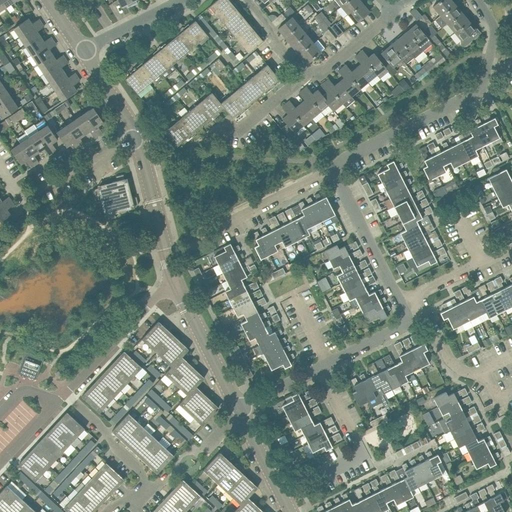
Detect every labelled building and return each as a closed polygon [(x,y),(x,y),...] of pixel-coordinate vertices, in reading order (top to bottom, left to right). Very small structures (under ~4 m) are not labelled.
[(219,18),(229,30),(236,24),(243,18),(238,12),(240,11),(231,0),(228,0),(229,0),(228,0),(216,0),(209,6),(219,18)] [(270,0),(255,0),(262,8),(271,1),(270,0)] [(317,11),(320,8),(312,0),(309,3),(317,11)] [(348,14),(362,3),(359,0),(347,0),(340,6),(348,14)] [(454,4),(451,0),(440,0),(433,7),(440,16),(454,4)] [(355,23),(369,11),(362,3),(348,14),(355,23)] [(447,24),(461,12),(454,4),(440,16),(447,24)] [(309,13),(312,11),(306,5),(304,7),(309,13)] [(290,6),(284,12),(288,17),(294,11),(290,6)] [(323,21),(326,18),(321,12),(318,14),(323,21)] [(454,32),(469,21),(461,12),(447,24),(454,32)] [(286,18),(281,13),(272,21),(276,26),(286,18)] [(210,26),(206,22),(200,14),(196,17),(203,25),(206,29),(210,26)] [(319,24),(323,21),(318,14),(314,18),(319,24)] [(429,25),(428,24),(425,21),(421,16),(416,20),(425,30),(430,26),(429,25)] [(285,38),(299,26),(292,17),(278,29),(285,38)] [(32,24),(28,18),(13,28),(20,38),(41,23),(39,19),(32,24)] [(236,24),(229,30),(248,53),(263,41),(258,35),(259,34),(250,22),(248,23),(243,18),(236,24)] [(177,46),(184,55),(207,35),(195,21),(189,25),(188,24),(176,34),(177,35),(172,40),(177,46)] [(328,26),(323,21),(319,24),(324,29),(328,26)] [(466,46),(473,40),(469,35),(476,29),(469,21),(454,32),(461,41),(460,43),(461,45),(462,46),(463,46),(466,46)] [(37,31),(44,27),(41,23),(20,38),(26,47),(40,37),(37,31)] [(330,27),(332,29),(338,37),(343,33),(335,23),(330,27)] [(432,44),(422,32),(416,24),(406,32),(423,51),(432,44)] [(216,41),(219,38),(210,26),(206,29),(216,41)] [(292,46),(306,34),(299,26),(285,38),(292,46)] [(431,37),(434,35),(429,28),(426,31),(431,37)] [(323,33),(325,35),(331,43),(336,39),(328,29),(323,33)] [(415,58),(423,51),(406,32),(398,39),(414,58),(414,57),(415,58)] [(299,55),(313,43),(306,34),(292,46),(299,55)] [(438,46),(441,44),(434,35),(431,37),(438,46)] [(6,41),(2,40),(0,37),(0,36),(0,42),(4,48),(8,45),(6,41)] [(51,37),(44,42),(40,37),(26,47),(32,55),(53,41),(51,37)] [(219,38),(216,41),(223,50),(227,47),(219,38)] [(414,58),(398,39),(390,46),(401,60),(405,65),(414,58)] [(154,55),(148,59),(154,66),(161,74),(164,78),(176,69),(172,65),(184,55),(177,46),(172,40),(166,45),(165,44),(159,48),(153,53),(154,55)] [(49,49),(56,45),(53,41),(32,55),(38,65),(52,55),(49,49)] [(306,63),(321,52),(313,43),(299,55),(306,63)] [(450,55),(445,48),(441,44),(438,46),(447,57),(450,55)] [(382,54),(377,57),(386,68),(385,69),(388,72),(392,76),(397,71),(394,67),(401,60),(390,46),(381,53),(382,54)] [(211,60),(220,53),(218,49),(208,57),(211,60)] [(368,58),(362,50),(358,54),(377,76),(379,79),(388,72),(385,69),(386,68),(377,57),(373,53),(368,58)] [(235,64),(238,60),(230,51),(227,55),(235,64)] [(249,62),(258,55),(255,51),(246,58),(249,62)] [(0,54),(0,59),(4,65),(9,62),(3,52),(0,54)] [(355,56),(361,63),(356,68),(368,83),(377,76),(358,54),(355,56)] [(434,59),(436,62),(443,57),(440,54),(434,59)] [(63,55),(56,60),(52,55),(38,65),(44,73),(65,59),(63,55)] [(61,67),(68,63),(65,59),(44,73),(50,83),(64,73),(61,67)] [(154,66),(148,59),(143,64),(141,63),(130,73),(131,74),(125,79),(137,94),(149,84),(161,74),(154,66)] [(219,72),(225,67),(218,59),(209,66),(216,76),(220,73),(219,72)] [(195,68),(198,72),(207,64),(204,60),(195,68)] [(234,74),(244,65),(242,62),(232,70),(234,74)] [(423,68),(425,71),(431,66),(429,63),(423,68)] [(22,75),(25,73),(19,64),(16,66),(22,75)] [(251,93),(256,99),(262,94),(263,95),(269,90),(274,86),(273,84),(279,79),(267,64),(255,74),(243,84),(251,93)] [(351,72),(345,65),(341,68),(360,90),(368,83),(356,68),(351,72)] [(198,72),(195,68),(185,76),(188,80),(198,72)] [(197,76),(200,79),(209,72),(206,68),(197,76)] [(338,70),(344,78),(339,82),(351,97),(360,90),(341,68),(338,70)] [(425,71),(423,68),(417,73),(419,76),(425,71)] [(75,73),(68,78),(64,73),(50,83),(56,91),(77,77),(75,73)] [(200,79),(197,76),(188,84),(191,88),(200,79)] [(73,85),(80,80),(77,77),(56,91),(62,100),(76,91),(73,85)] [(334,86),(328,79),(324,82),(343,104),(351,97),(339,82),(334,86)] [(171,87),(175,91),(184,83),(181,80),(171,87)] [(404,91),(409,88),(403,80),(398,84),(400,86),(404,91)] [(327,92),(322,96),(329,105),(334,111),(343,104),(324,82),(321,85),(327,92)] [(220,103),(224,107),(232,118),(238,113),(240,115),(251,105),(250,104),(256,99),(251,93),(243,84),(232,94),(220,103)] [(175,91),(171,87),(161,96),(164,99),(175,91)] [(175,94),(177,98),(186,91),(183,87),(175,94)] [(312,94),(306,87),(302,90),(320,112),(329,105),(322,96),(317,89),(312,94)] [(0,106),(12,99),(6,90),(0,93),(0,106)] [(299,93),(305,100),(300,104),(312,119),(320,112),(302,90),(299,93)] [(200,102),(189,111),(196,120),(201,126),(206,122),(207,123),(219,114),(218,112),(224,107),(220,103),(211,93),(200,102)] [(177,98),(175,94),(164,103),(167,107),(177,98)] [(0,113),(0,119),(18,108),(12,99),(0,106),(0,113),(0,114),(0,113)] [(158,99),(156,101),(148,107),(151,110),(161,103),(158,99)] [(48,109),(42,100),(37,103),(43,112),(48,109)] [(295,108),(289,101),(285,104),(303,126),(312,119),(300,104),(295,108)] [(66,107),(63,103),(54,109),(57,113),(66,107)] [(282,118),(287,124),(281,129),(298,149),(303,145),(293,134),(303,126),(285,104),(282,107),(288,114),(282,118)] [(106,120),(96,106),(84,114),(99,135),(102,133),(97,126),(106,120)] [(160,107),(158,108),(151,115),(154,118),(161,112),(163,110),(160,107)] [(196,120),(189,111),(165,131),(177,146),(183,141),(184,143),(196,133),(195,131),(201,126),(196,120)] [(99,135),(84,114),(75,120),(85,134),(90,131),(95,138),(99,135)] [(486,122),(489,128),(485,130),(491,142),(499,138),(494,126),(498,124),(494,118),(490,120),(487,114),(483,116),(486,122)] [(478,126),(478,127),(481,132),(477,134),(483,146),(491,142),(485,130),(489,128),(486,122),(482,124),(479,118),(475,120),(478,126)] [(5,120),(4,121),(0,123),(0,133),(9,127),(5,120)] [(43,120),(34,126),(46,144),(52,153),(56,150),(51,143),(57,140),(47,125),(43,120)] [(85,134),(75,120),(66,126),(81,147),(84,145),(79,138),(85,134)] [(470,130),(469,130),(472,136),(468,138),(475,150),(483,146),(477,134),(481,132),(478,127),(478,126),(474,128),(471,122),(467,124),(470,130)] [(459,129),(457,123),(450,126),(453,132),(459,129)] [(34,125),(25,131),(26,133),(29,137),(39,152),(44,148),(49,155),(52,153),(46,144),(34,126),(34,125)] [(57,132),(66,147),(72,143),(77,150),(81,147),(66,126),(57,132)] [(451,133),(449,127),(442,130),(445,136),(451,133)] [(304,138),(307,144),(325,135),(322,129),(304,138)] [(443,137),(440,131),(434,134),(437,140),(443,137)] [(26,133),(18,138),(17,137),(17,138),(20,143),(28,155),(35,165),(38,162),(33,155),(39,152),(29,137),(26,133)] [(457,144),(457,145),(460,150),(464,148),(470,160),(478,156),(475,150),(468,138),(465,140),(462,134),(458,136),(461,142),(457,144)] [(449,148),(449,149),(452,154),(456,152),(461,164),(470,160),(464,148),(460,150),(457,145),(457,144),(454,138),(450,140),(453,146),(449,148)] [(432,156),(433,157),(435,162),(431,164),(437,176),(446,172),(443,166),(446,164),(441,152),(436,154),(434,149),(436,147),(433,142),(427,145),(432,156)] [(442,144),(445,150),(441,152),(446,164),(450,162),(453,168),(461,164),(456,152),(452,154),(449,149),(449,148),(446,142),(442,144)] [(11,149),(21,164),(26,160),(31,167),(35,165),(28,155),(20,143),(11,149)] [(424,160),(427,166),(423,168),(429,180),(437,176),(431,164),(435,162),(433,157),(432,156),(428,158),(425,153),(427,152),(425,146),(419,149),(424,160)] [(509,157),(506,152),(500,155),(502,161),(509,157)] [(492,159),(494,165),(500,161),(498,156),(492,159)] [(486,169),(492,166),(490,160),(484,163),(486,169)] [(393,161),(386,164),(389,168),(377,174),(382,182),(393,176),(391,172),(396,170),(397,169),(398,169),(403,167),(401,162),(395,165),(393,161)] [(397,169),(396,170),(391,172),(393,176),(382,182),(386,190),(397,184),(395,180),(400,178),(402,177),(402,178),(407,175),(405,170),(400,173),(398,169),(397,169)] [(506,169),(499,172),(501,176),(490,182),(494,191),(506,185),(504,181),(509,178),(510,178),(511,176),(511,171),(508,174),(506,169)] [(108,219),(116,217),(115,213),(120,212),(119,209),(138,204),(136,197),(132,198),(130,193),(128,193),(123,174),(116,176),(117,181),(112,182),(112,185),(93,189),(95,197),(100,196),(101,201),(103,200),(108,219)] [(402,177),(400,178),(395,180),(397,184),(386,190),(390,198),(401,193),(399,189),(404,186),(406,186),(411,183),(409,179),(404,181),(402,178),(402,177)] [(511,181),(510,178),(509,178),(504,181),(506,185),(494,191),(498,199),(509,193),(507,189),(511,186),(511,181)] [(365,191),(370,188),(367,182),(362,185),(365,191)] [(406,186),(404,186),(399,189),(401,193),(390,198),(394,206),(405,201),(403,197),(410,193),(410,194),(415,191),(413,187),(408,190),(406,186)] [(511,186),(507,189),(509,193),(498,199),(502,207),(508,204),(511,201),(511,186)] [(433,191),(437,199),(446,194),(443,187),(433,191)] [(370,188),(365,191),(368,197),(373,194),(370,188)] [(412,198),(410,194),(410,193),(403,197),(405,201),(394,206),(398,215),(409,209),(407,205),(413,202),(414,201),(414,202),(425,196),(422,190),(416,193),(417,195),(412,198)] [(317,201),(320,207),(316,209),(322,221),(331,217),(325,205),(329,203),(326,196),(321,199),(318,193),(314,195),(317,201)] [(9,197),(2,202),(0,199),(0,208),(11,201),(9,197)] [(306,199),(309,205),(310,206),(312,211),(308,213),(314,225),(322,221),(316,209),(320,207),(317,201),(313,203),(310,197),(306,199)] [(373,207),(378,204),(375,198),(370,201),(373,207)] [(414,201),(413,202),(407,205),(409,209),(398,215),(402,223),(413,217),(411,213),(418,209),(418,210),(429,204),(426,198),(420,201),(421,203),(416,205),(414,202),(414,201)] [(6,209),(13,204),(11,201),(0,208),(0,221),(10,215),(6,209)] [(301,209),(304,215),(300,217),(306,229),(307,229),(314,225),(308,213),(312,211),(310,206),(309,205),(305,207),(302,201),(298,203),(301,209)] [(378,204),(373,207),(376,213),(381,210),(378,204)] [(418,210),(418,209),(411,213),(413,217),(402,223),(406,230),(406,231),(418,224),(416,221),(422,218),(433,212),(430,206),(424,209),(425,211),(420,214),(418,210)] [(288,223),(291,229),(295,227),(301,239),(310,234),(307,229),(306,229),(300,217),(296,219),(291,208),(285,211),(287,216),(289,215),(292,221),(288,223)] [(280,227),(280,228),(283,233),(287,231),(293,243),(301,239),(295,227),(291,229),(288,223),(283,212),(277,215),(279,220),(281,219),(284,225),(280,227)] [(490,220),(495,218),(492,212),(487,214),(490,220)] [(276,229),(272,231),(278,243),(281,241),(285,247),(293,243),(287,231),(283,233),(280,228),(280,227),(275,216),(269,219),(271,224),(273,223),(276,229)] [(494,228),(499,226),(496,220),(491,222),(494,228)] [(418,224),(406,231),(406,230),(400,233),(404,241),(416,236),(418,240),(423,237),(424,237),(424,236),(422,232),(428,230),(429,232),(434,229),(431,223),(420,228),(418,224)] [(264,235),(267,241),(263,243),(269,255),(278,251),(275,244),(278,243),(272,231),(268,233),(265,227),(261,229),(264,235)] [(498,237),(503,234),(500,228),(495,230),(498,237)] [(255,239),(258,245),(254,247),(260,259),(269,255),(263,243),(267,241),(264,235),(260,237),(257,231),(253,233),(256,239),(255,239)] [(424,237),(423,237),(418,240),(416,236),(404,241),(408,250),(420,244),(422,248),(427,245),(428,245),(428,244),(426,240),(432,238),(433,240),(438,237),(435,231),(424,236),(424,237)] [(339,239),(336,233),(330,237),(333,242),(339,239)] [(331,243),(328,238),(322,241),(325,246),(331,243)] [(428,245),(427,245),(422,248),(420,244),(408,250),(412,258),(424,252),(426,256),(431,253),(432,253),(432,252),(430,249),(436,246),(437,248),(442,245),(439,239),(428,244),(428,245)] [(344,246),(339,249),(337,245),(324,251),(329,260),(340,254),(342,258),(349,255),(346,251),(352,248),(353,250),(358,247),(355,241),(345,246),(344,246)] [(323,247),(320,242),(314,245),(317,250),(323,247)] [(230,243),(223,246),(225,251),(214,256),(218,265),(230,259),(228,255),(233,252),(234,252),(240,249),(238,245),(232,248),(230,243)] [(432,253),(431,253),(426,256),(424,252),(412,258),(416,266),(428,260),(430,264),(437,261),(434,256),(440,254),(441,256),(446,253),(443,247),(432,252),(432,253)] [(349,255),(342,258),(340,254),(329,260),(333,268),(339,265),(341,269),(353,263),(351,259),(356,256),(357,258),(362,255),(359,249),(349,255)] [(234,252),(233,252),(228,255),(230,259),(218,265),(222,273),(234,267),(232,263),(238,260),(244,257),(242,253),(236,256),(234,252)] [(238,260),(232,263),(234,267),(222,273),(226,281),(238,275),(236,271),(242,268),(253,262),(250,256),(245,259),(246,261),(240,264),(238,260)] [(353,263),(341,269),(342,272),(336,275),(341,284),(353,278),(350,274),(356,271),(357,271),(368,265),(365,259),(359,262),(360,264),(355,267),(353,263)] [(401,273),(407,270),(404,263),(398,266),(401,273)] [(242,268),(236,271),(238,275),(226,281),(230,288),(231,289),(243,283),(241,279),(247,276),(246,276),(257,270),(254,264),(249,267),(250,269),(244,272),(242,268)] [(196,276),(201,273),(198,267),(193,270),(196,276)] [(357,271),(356,271),(350,274),(353,278),(341,284),(345,292),(356,286),(354,282),(361,279),(372,273),(369,267),(363,270),(364,272),(359,275),(357,271)] [(279,276),(285,273),(283,268),(277,271),(279,276)] [(279,276),(277,271),(271,273),(274,279),(279,276)] [(201,273),(196,276),(199,282),(204,279),(201,273)] [(363,283),(361,279),(354,282),(356,286),(345,292),(349,300),(355,297),(367,291),(365,287),(376,282),(373,275),(367,278),(368,280),(363,283)] [(500,290),(503,296),(499,298),(505,310),(511,306),(511,303),(510,300),(511,298),(511,294),(508,286),(504,288),(501,283),(503,282),(500,276),(494,279),(500,290)] [(324,291),(332,286),(327,277),(319,281),(324,291)] [(492,294),(492,295),(495,300),(491,302),(497,314),(505,310),(499,298),(503,296),(500,290),(496,292),(493,287),(495,286),(492,280),(486,283),(491,294),(492,294)] [(243,283),(231,289),(230,288),(224,291),(229,300),(241,294),(243,298),(248,295),(249,295),(247,291),(252,288),(253,290),(259,287),(256,281),(245,287),(243,283)] [(483,298),(479,300),(486,312),(485,313),(488,318),(497,314),(491,302),(495,300),(492,295),(492,294),(491,294),(488,296),(485,291),(487,290),(484,284),(478,287),(483,298)] [(465,300),(468,307),(472,305),(478,316),(485,313),(486,312),(479,300),(476,302),(473,296),(467,285),(461,288),(464,294),(466,293),(469,298),(465,300)] [(260,289),(249,295),(248,295),(243,298),(241,294),(229,300),(233,308),(245,302),(247,306),(252,303),(253,303),(251,299),(256,296),(257,298),(263,295),(260,289)] [(355,297),(349,300),(353,308),(359,305),(370,299),(372,303),(378,300),(376,296),(382,293),(380,289),(375,292),(374,291),(369,294),(367,291),(355,297)] [(457,304),(457,305),(460,311),(464,309),(470,320),(478,316),(472,305),(468,307),(465,300),(459,289),(453,292),(456,298),(458,297),(461,302),(457,304)] [(253,303),(252,303),(247,306),(245,302),(233,308),(237,316),(243,313),(245,317),(257,311),(255,307),(260,304),(261,306),(267,303),(264,297),(253,303)] [(378,300),(379,300),(372,303),(370,299),(359,305),(362,313),(374,307),(376,311),(383,308),(381,304),(386,301),(384,297),(378,300)] [(449,308),(448,308),(452,315),(456,313),(462,324),(470,320),(464,309),(460,311),(457,305),(457,304),(454,299),(450,301),(453,306),(449,308)] [(440,313),(443,319),(447,317),(453,329),(462,324),(456,313),(452,315),(448,308),(449,308),(446,303),(442,305),(445,310),(440,313)] [(270,314),(276,312),(273,305),(267,308),(270,314)] [(387,317),(385,312),(390,309),(388,305),(383,308),(376,311),(374,307),(362,313),(367,322),(378,316),(380,320),(387,317)] [(335,317),(340,314),(337,308),(332,311),(335,317)] [(257,311),(245,317),(247,320),(241,323),(245,332),(257,326),(255,322),(260,319),(261,319),(267,316),(265,312),(259,315),(257,311)] [(275,322),(280,320),(277,314),(271,316),(275,322)] [(339,325),(344,322),(341,316),(336,319),(339,325)] [(261,319),(260,319),(255,322),(257,326),(245,332),(249,341),(255,338),(255,337),(267,331),(265,327),(271,324),(269,320),(263,323),(261,319)] [(162,325),(158,321),(141,339),(149,346),(165,329),(162,326),(162,325)] [(343,333),(348,330),(345,324),(340,327),(343,333)] [(169,332),(165,329),(149,346),(156,353),(173,336),(172,335),(169,332)] [(274,332),(269,334),(267,331),(255,337),(255,338),(259,345),(271,339),(273,343),(279,340),(277,336),(282,333),(280,329),(275,332),(274,332)] [(410,336),(416,348),(419,354),(415,356),(421,367),(429,363),(423,352),(427,350),(424,343),(419,345),(417,340),(419,339),(416,333),(410,336)] [(177,339),(173,336),(156,353),(164,360),(181,343),(177,340),(177,339)] [(279,340),(273,343),(271,339),(259,345),(263,353),(275,347),(277,351),(283,348),(281,344),(286,341),(284,337),(279,340)] [(407,352),(408,352),(411,358),(407,360),(412,371),(421,367),(415,356),(419,354),(416,348),(412,350),(409,344),(411,343),(408,337),(402,341),(407,352)] [(488,338),(482,341),(485,346),(491,343),(488,338)] [(399,355),(399,356),(402,361),(394,365),(397,371),(402,369),(405,375),(412,371),(407,360),(411,358),(408,352),(407,352),(403,354),(401,348),(403,347),(400,342),(394,345),(399,355)] [(474,350),(480,347),(477,342),(471,345),(474,350)] [(184,346),(181,343),(164,360),(171,367),(179,359),(181,357),(188,350),(187,349),(184,346)] [(235,354),(241,352),(238,345),(232,348),(235,354)] [(283,348),(277,351),(275,347),(263,353),(267,361),(279,355),(281,359),(287,356),(285,352),(290,349),(288,345),(283,348)] [(474,350),(471,345),(466,348),(468,353),(474,350)] [(21,364),(18,373),(25,375),(26,373),(37,377),(44,358),(26,351),(21,364)] [(120,355),(120,356),(117,359),(135,375),(142,368),(124,351),(123,353),(120,355)] [(136,359),(141,355),(136,351),(132,355),(136,359)] [(291,365),(289,360),(295,357),(292,353),(287,356),(281,359),(279,355),(267,361),(271,370),(282,364),(284,368),(291,365)] [(239,362),(245,360),(242,354),(236,356),(239,362)] [(386,369),(387,370),(389,375),(393,373),(400,385),(408,381),(405,375),(402,369),(397,371),(394,365),(389,354),(383,357),(386,363),(388,362),(390,367),(386,369)] [(141,355),(136,359),(142,364),(146,360),(141,355)] [(181,357),(179,359),(171,367),(164,374),(172,382),(189,364),(188,363),(185,360),(184,360),(181,357)] [(382,371),(378,373),(381,379),(385,377),(391,389),(400,385),(393,373),(389,375),(387,370),(386,369),(381,358),(375,361),(377,367),(379,366),(382,371)] [(111,365),(110,366),(127,383),(135,375),(117,359),(114,362),(113,362),(111,365)] [(243,370),(249,368),(246,362),(240,364),(243,370)] [(374,375),(370,377),(376,389),(380,387),(383,394),(391,389),(385,377),(381,379),(378,373),(373,362),(367,365),(369,371),(372,370),(374,375)] [(152,373),(156,369),(150,364),(146,368),(152,373)] [(193,367),(190,365),(189,364),(172,382),(180,389),(196,371),(193,368),(193,367)] [(106,370),(106,371),(103,374),(120,390),(127,383),(110,366),(109,367),(106,370)] [(156,369),(152,373),(157,378),(161,374),(156,369)] [(247,378),(253,376),(250,370),(244,372),(247,378)] [(200,374),(199,374),(196,371),(180,389),(187,395),(195,387),(196,387),(204,378),(202,377),(200,374)] [(100,377),(99,377),(97,380),(96,381),(113,398),(120,390),(103,374),(100,377)] [(362,381),(365,387),(361,390),(367,401),(376,397),(373,391),(376,389),(370,377),(366,379),(363,374),(359,376),(362,381)] [(353,386),(356,391),(352,393),(359,406),(367,401),(361,390),(365,387),(362,381),(358,383),(355,378),(351,380),(354,385),(353,386)] [(144,384),(148,388),(152,383),(148,380),(144,384)] [(92,385),(92,386),(89,389),(106,405),(113,398),(96,381),(95,382),(92,385)] [(137,392),(141,395),(148,388),(144,384),(137,392)] [(195,387),(187,395),(178,404),(187,412),(203,394),(200,391),(200,390),(196,388),(196,387),(195,387)] [(453,393),(448,396),(446,392),(433,398),(438,406),(449,401),(451,405),(458,401),(456,397),(461,394),(462,397),(468,394),(464,388),(454,393),(453,393)] [(83,395),(82,397),(99,413),(106,405),(89,389),(86,392),(85,392),(83,395)] [(155,400),(158,397),(150,389),(147,393),(155,400)] [(298,392),(291,396),(293,400),(282,406),(286,414),(298,408),(296,404),(301,402),(302,401),(313,396),(310,390),(305,392),(306,394),(300,397),(298,392)] [(130,399),(134,403),(141,395),(137,392),(130,399)] [(207,397),(206,397),(203,394),(187,412),(194,419),(211,401),(209,400),(207,397)] [(458,401),(451,405),(449,401),(438,406),(442,415),(442,419),(450,415),(462,409),(460,405),(465,403),(466,405),(472,402),(468,396),(458,401)] [(149,406),(153,402),(148,397),(144,401),(149,406)] [(163,407),(166,404),(158,397),(155,400),(163,407)] [(302,401),(301,402),(296,404),(298,408),(286,414),(290,422),(302,416),(300,412),(306,409),(317,404),(314,398),(309,400),(310,402),(304,405),(302,401)] [(123,407),(127,410),(134,403),(130,399),(123,407)] [(214,405),(215,404),(211,402),(211,401),(194,419),(202,426),(218,408),(214,405)] [(153,402),(149,406),(154,411),(158,407),(153,402)] [(306,409),(300,412),(302,416),(290,422),(294,431),(300,428),(312,422),(310,417),(321,412),(318,406),(313,408),(314,410),(308,413),(306,409)] [(450,415),(442,419),(438,421),(445,433),(450,431),(461,425),(459,421),(465,418),(466,417),(466,418),(471,415),(477,412),(474,406),(468,409),(469,411),(464,414),(462,409),(450,415)] [(116,414),(120,418),(127,410),(123,407),(116,414)] [(426,420),(434,415),(430,409),(422,414),(426,420)] [(63,417),(60,420),(78,436),(85,429),(67,412),(65,414),(63,416),(63,417)] [(128,413),(119,423),(112,431),(119,438),(136,420),(128,413)] [(120,418),(116,414),(111,419),(115,423),(120,418)] [(466,417),(465,418),(459,421),(461,425),(450,431),(454,439),(465,433),(463,429),(469,426),(470,426),(481,420),(478,414),(472,417),(471,415),(466,418),(466,417)] [(160,425),(164,420),(159,415),(155,420),(160,425)] [(174,425),(178,421),(172,416),(168,420),(174,425)] [(379,424),(384,421),(382,416),(376,419),(379,424)] [(320,422),(319,422),(314,425),(312,422),(300,428),(304,436),(316,430),(318,434),(323,431),(324,430),(322,426),(327,423),(328,425),(334,423),(331,417),(320,422)] [(379,424),(376,419),(370,422),(373,427),(379,424)] [(54,426),(53,427),(71,444),(78,436),(60,420),(57,423),(56,423),(54,426)] [(127,445),(143,427),(136,420),(119,438),(127,445)] [(164,420),(160,425),(165,430),(169,425),(164,420)] [(182,432),(185,428),(178,421),(174,425),(182,432)] [(470,426),(469,426),(463,429),(465,433),(454,439),(458,447),(464,444),(476,438),(474,434),(485,428),(482,422),(476,425),(477,427),(472,430),(470,426)] [(324,430),(323,431),(318,434),(316,430),(304,436),(308,444),(320,438),(322,442),(328,438),(326,434),(331,432),(332,434),(338,431),(335,425),(324,430)] [(49,431),(49,432),(46,435),(63,451),(71,444),(53,427),(52,429),(49,431)] [(127,445),(135,452),(151,434),(143,427),(127,445)] [(182,432),(189,439),(193,435),(185,428),(182,432)] [(175,439),(179,434),(174,429),(170,433),(175,439)] [(493,434),(497,440),(502,437),(499,431),(493,434)] [(328,438),(322,442),(320,438),(308,444),(312,452),(324,446),(326,450),(332,447),(330,442),(335,440),(336,442),(342,439),(339,433),(328,438)] [(142,459),(144,457),(159,441),(151,434),(135,452),(142,459)] [(179,434),(175,439),(180,443),(184,439),(179,434)] [(42,438),(40,441),(39,443),(56,459),(63,451),(46,435),(43,438),(42,438)] [(483,438),(477,441),(476,438),(464,444),(468,452),(479,446),(481,450),(487,447),(485,443),(491,440),(489,436),(483,439),(483,438)] [(428,443),(425,437),(419,440),(422,446),(428,443)] [(498,442),(501,448),(506,445),(503,439),(498,442)] [(91,449),(95,444),(91,440),(87,445),(91,449)] [(150,466),(166,449),(159,441),(144,457),(142,459),(150,466)] [(411,444),(414,450),(420,447),(417,441),(411,444)] [(35,447),(32,450),(49,467),(56,459),(39,443),(38,444),(35,446),(35,447)] [(487,447),(481,450),(479,446),(468,452),(472,460),(483,454),(485,458),(491,455),(489,451),(495,448),(493,444),(487,447)] [(80,452),(84,456),(91,449),(87,445),(80,452)] [(409,445),(403,448),(406,454),(412,451),(409,445)] [(93,451),(97,455),(101,450),(97,446),(93,451)] [(510,453),(507,447),(502,450),(505,456),(510,453)] [(174,456),(166,449),(150,466),(157,473),(174,456)] [(395,452),(398,458),(404,455),(401,449),(395,452)] [(28,453),(26,456),(25,458),(42,474),(49,467),(32,450),(29,453),(28,453)] [(86,458),(90,462),(97,455),(93,451),(86,458)] [(429,459),(429,460),(432,465),(428,467),(434,479),(442,474),(437,463),(441,461),(437,454),(433,457),(430,451),(426,453),(429,459)] [(72,460),(77,464),(84,456),(80,452),(72,460)] [(223,456),(219,452),(203,470),(210,477),(227,460),(226,459),(223,456)] [(496,463),(494,459),(499,456),(497,452),(491,455),(485,458),(483,454),(472,460),(476,468),(487,463),(489,467),(496,463)] [(421,463),(421,464),(424,469),(420,471),(426,483),(434,479),(428,467),(432,465),(429,460),(429,459),(425,461),(422,455),(418,457),(421,463)] [(21,461),(21,462),(18,465),(35,482),(42,474),(25,458),(24,459),(21,461)] [(79,465),(83,469),(90,462),(86,458),(79,465)] [(410,461),(413,467),(416,473),(412,475),(418,487),(426,483),(420,471),(424,469),(421,464),(421,463),(417,465),(414,459),(410,461)] [(65,467),(70,471),(77,464),(72,460),(65,467)] [(231,463),(228,461),(227,460),(210,477),(218,484),(234,467),(231,464),(231,463)] [(106,463),(99,470),(115,486),(116,487),(123,479),(106,463)] [(404,471),(407,477),(403,478),(410,491),(410,490),(418,487),(412,475),(416,473),(413,467),(409,469),(406,463),(402,465),(404,471)] [(71,473),(76,477),(83,469),(79,465),(71,473)] [(58,475),(63,479),(70,471),(65,467),(58,475)] [(238,470),(234,467),(218,484),(225,491),(242,474),(241,473),(238,470)] [(391,485),(392,486),(395,491),(399,489),(405,500),(413,496),(410,490),(410,491),(403,478),(400,480),(394,469),(388,473),(391,478),(393,477),(396,482),(392,484),(391,485)] [(116,487),(115,486),(99,470),(92,478),(109,494),(116,487)] [(28,478),(20,471),(15,475),(23,483),(28,478)] [(64,480),(68,484),(76,477),(71,473),(64,480)] [(388,486),(383,488),(389,500),(393,499),(396,505),(405,500),(399,489),(395,491),(392,486),(391,485),(392,484),(386,473),(380,477),(383,482),(385,481),(388,486)] [(246,477),(243,475),(242,474),(225,491),(233,498),(249,481),(246,477)] [(51,482),(56,486),(63,479),(58,475),(51,482)] [(31,490),(35,485),(28,478),(23,483),(31,490)] [(102,502),(109,494),(92,478),(85,485),(102,502)] [(202,486),(194,479),(190,484),(198,490),(202,486)] [(375,493),(376,494),(379,499),(375,501),(380,511),(390,511),(386,502),(389,500),(383,488),(379,491),(377,485),(379,484),(376,479),(370,482),(375,493)] [(57,488),(61,492),(68,484),(64,480),(57,488)] [(200,496),(183,480),(176,487),(193,504),(200,496)] [(253,483),(253,484),(249,481),(233,498),(240,505),(245,500),(248,498),(257,488),(256,487),(253,483)] [(56,486),(51,482),(44,490),(49,494),(56,486)] [(367,497),(368,498),(371,503),(367,505),(370,511),(380,511),(375,501),(379,499),(376,494),(375,493),(371,495),(369,489),(371,488),(368,483),(362,486),(367,497)] [(486,487),(491,498),(495,504),(491,506),(493,511),(504,511),(499,502),(504,500),(500,494),(495,496),(493,490),(495,489),(492,484),(486,487)] [(0,507),(15,492),(7,485),(0,492),(0,507)] [(38,497),(43,492),(35,485),(31,490),(38,497)] [(85,485),(78,493),(95,509),(102,502),(85,485)] [(202,486),(198,490),(203,495),(207,491),(202,486)] [(193,504),(176,487),(168,495),(186,511),(193,504)] [(359,501),(355,503),(360,511),(370,511),(367,505),(371,503),(368,498),(367,497),(363,499),(360,493),(362,492),(360,487),(354,490),(359,501)] [(61,492),(57,488),(52,492),(56,497),(61,492)] [(478,491),(483,502),(487,508),(483,510),(483,511),(493,511),(491,506),(495,504),(491,498),(487,500),(485,495),(487,493),(484,488),(478,491)] [(0,507),(0,511),(10,511),(22,499),(15,492),(0,507)] [(46,504),(50,499),(43,492),(38,497),(46,504)] [(462,500),(468,497),(465,492),(460,494),(462,500)] [(470,495),(475,506),(478,511),(483,511),(483,510),(487,508),(483,502),(479,504),(477,499),(479,498),(476,492),(470,495)] [(92,511),(95,509),(78,493),(71,500),(83,511),(92,511)] [(340,503),(341,504),(343,509),(347,507),(349,511),(360,511),(355,503),(352,504),(349,499),(346,493),(342,495),(344,501),(341,503),(340,503)] [(462,500),(460,494),(454,497),(457,503),(462,500)] [(185,511),(186,511),(168,495),(161,502),(171,511),(185,511)] [(213,505),(217,500),(212,495),(208,500),(213,505)] [(332,507),(333,508),(334,511),(337,511),(339,511),(349,511),(347,507),(343,509),(341,504),(340,503),(341,503),(338,497),(334,499),(336,505),(332,507)] [(248,498),(245,500),(240,505),(233,511),(248,511),(255,505),(251,502),(252,501),(248,499),(248,498)] [(10,511),(24,511),(30,506),(22,499),(10,511)] [(53,511),(58,506),(50,499),(46,504),(53,511)] [(83,511),(71,500),(63,508),(67,511),(83,511)] [(217,500),(213,505),(218,509),(222,505),(217,500)] [(324,511),(339,511),(337,511),(334,511),(333,508),(332,507),(330,501),(325,503),(328,509),(324,511)] [(171,511),(161,502),(154,510),(156,511),(171,511)] [(467,510),(468,511),(478,511),(475,506),(471,508),(468,502),(464,505),(467,510)]
